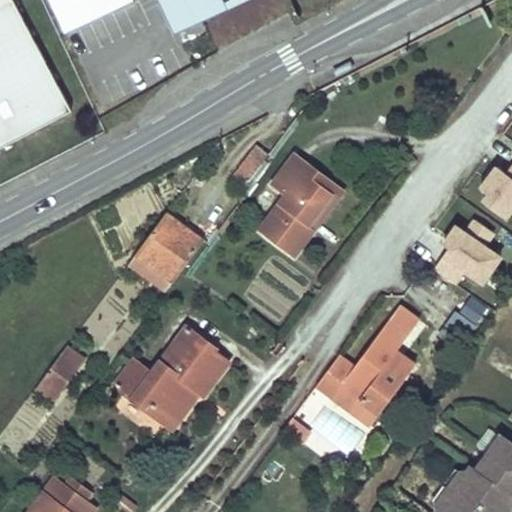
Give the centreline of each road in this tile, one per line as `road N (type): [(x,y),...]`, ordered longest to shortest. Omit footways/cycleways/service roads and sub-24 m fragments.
road 1 (secondary): [(0,220),(254,81)]
road 2 (secondary): [(254,81),(424,0)]
road 3 (secondary): [(388,0),(285,54),(254,81)]
